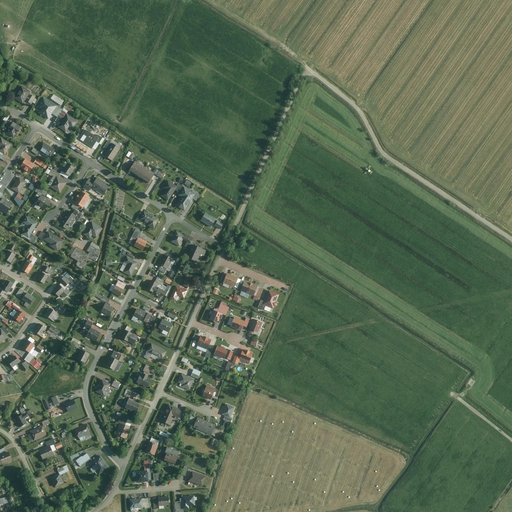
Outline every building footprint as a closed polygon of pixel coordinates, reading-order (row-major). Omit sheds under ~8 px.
[(23,105),(31,93),(21,87),(13,99),(23,105)] [(36,99),(32,96),(27,103),(32,106),(36,99)] [(57,107),(42,97),(36,106),(38,108),(35,112),(47,120),(51,114),(57,118),(61,111),(56,108),(57,107)] [(57,127),(65,132),(68,128),(72,130),(77,122),(61,111),(57,118),(61,121),(57,127)] [(86,129),(92,120),(89,118),(83,127),(86,129)] [(20,128),(12,123),(5,135),(13,140),(20,128)] [(82,142),(92,149),(96,143),(98,144),(102,139),(97,136),(96,138),(85,130),(82,135),(85,138),(82,142)] [(0,152),(4,155),(11,145),(1,139),(0,139),(0,152)] [(102,156),(110,161),(119,149),(107,141),(103,148),(106,151),(102,156)] [(54,150),(43,143),(37,151),(49,159),(54,150)] [(29,174),(34,166),(23,159),(18,167),(29,174)] [(127,170),(148,184),(154,175),(133,161),(127,170)] [(61,172),(69,177),(75,168),(67,163),(61,172)] [(59,194),(66,184),(55,177),(49,187),(59,194)] [(11,190),(19,195),(27,183),(19,178),(11,190)] [(91,189),(103,196),(109,186),(98,179),(94,184),(89,180),(83,189),(88,192),(91,189)] [(160,196),(168,201),(177,188),(167,181),(161,188),(164,190),(160,196)] [(45,211),(50,203),(43,198),(46,193),(38,187),(34,193),(36,195),(35,197),(37,198),(34,204),(45,211)] [(174,206),(184,212),(195,195),(184,188),(178,196),(180,198),(174,206)] [(72,202),(82,208),(88,198),(79,192),(72,202)] [(0,199),(0,210),(6,214),(12,205),(1,198),(0,199)] [(56,224),(67,231),(74,221),(77,223),(82,215),(75,210),(72,214),(65,210),(56,224)] [(153,230),(158,221),(143,214),(142,215),(139,214),(135,221),(138,223),(139,221),(146,224),(145,226),(153,230)] [(199,221),(211,228),(216,221),(204,214),(199,221)] [(21,236),(34,244),(37,239),(30,234),(36,224),(26,217),(22,224),(27,227),(21,236)] [(213,225),(220,230),(223,226),(216,222),(213,225)] [(97,237),(102,230),(90,223),(83,235),(90,240),(93,235),(97,237)] [(141,232),(135,229),(131,238),(136,240),(133,246),(143,251),(146,245),(137,241),(141,232)] [(187,249),(192,238),(189,237),(184,235),(183,236),(174,232),(169,242),(180,247),(183,241),(186,243),(184,248),(187,249)] [(62,243),(47,233),(45,236),(41,233),(38,238),(42,241),(43,240),(51,245),(50,247),(57,251),(62,243)] [(100,249),(91,243),(86,251),(95,257),(100,249)] [(4,260),(11,264),(15,257),(13,255),(16,249),(12,246),(4,260)] [(197,264),(203,251),(191,246),(185,259),(197,264)] [(88,259),(72,248),(67,256),(83,267),(88,259)] [(131,277),(138,263),(133,261),(135,256),(126,252),(124,255),(126,256),(123,263),(127,265),(123,273),(131,277)] [(21,270),(28,275),(33,267),(29,265),(33,258),(30,256),(30,255),(27,253),(24,258),(27,260),(21,270)] [(165,274),(172,259),(163,255),(159,265),(161,266),(159,271),(165,274)] [(36,280),(43,285),(52,271),(44,266),(36,280)] [(222,283),(234,288),(237,279),(225,274),(222,283)] [(65,287),(70,283),(65,276),(59,280),(62,283),(65,287)] [(164,280),(158,277),(155,283),(161,286),(164,280)] [(181,285),(188,288),(192,280),(185,277),(181,285)] [(7,295),(13,285),(4,280),(0,286),(0,297),(1,298),(4,293),(7,295)] [(239,291),(253,297),(257,287),(243,281),(239,291)] [(120,296),(125,286),(117,282),(112,292),(120,296)] [(147,290),(162,296),(164,292),(155,288),(157,285),(151,282),(147,290)] [(69,293),(65,287),(62,283),(59,286),(60,288),(62,290),(64,293),(66,296),(69,293)] [(186,291),(175,286),(169,299),(173,301),(176,296),(183,299),(186,291)] [(64,293),(62,290),(60,288),(52,294),(55,299),(64,293)] [(19,298),(23,292),(19,289),(15,296),(19,298)] [(267,291),(263,302),(260,301),(257,309),(263,311),(265,306),(273,309),(273,307),(276,307),(276,305),(275,303),(278,295),(267,291)] [(29,309),(34,299),(25,293),(20,300),(26,303),(24,306),(29,309)] [(108,303),(109,300),(98,295),(97,298),(108,303)] [(209,321),(218,324),(223,316),(226,316),(230,305),(219,300),(216,309),(212,308),(209,321)] [(13,304),(12,305),(8,302),(6,306),(10,309),(11,308),(16,311),(11,319),(19,324),(25,316),(18,311),(20,308),(13,304)] [(110,317),(113,310),(103,305),(99,312),(110,317)] [(55,312),(50,309),(45,317),(53,322),(56,318),(53,316),(55,312)] [(145,314),(135,309),(132,317),(141,322),(145,314)] [(241,320),(234,317),(230,327),(241,332),(243,327),(247,328),(250,319),(243,316),(241,320)] [(259,334),(263,323),(254,319),(249,329),(259,334)] [(171,325),(162,320),(158,329),(167,333),(171,325)] [(101,335),(91,330),(93,325),(86,321),(83,327),(89,330),(86,337),(97,342),(101,335)] [(0,343),(7,337),(6,335),(8,333),(1,325),(0,326),(0,343)] [(41,338),(46,330),(39,325),(33,333),(41,338)] [(135,346),(138,339),(130,335),(132,330),(125,327),(120,339),(135,346)] [(211,341),(200,336),(196,346),(208,350),(211,341)] [(35,345),(27,340),(21,349),(29,354),(35,345)] [(78,349),(81,343),(73,340),(70,345),(78,349)] [(164,350),(150,344),(144,359),(148,361),(151,354),(160,358),(164,350)] [(233,353),(217,346),(214,355),(225,359),(225,358),(231,360),(233,353)] [(237,365),(239,360),(248,364),(252,354),(240,350),(237,357),(236,356),(233,363),(237,365)] [(85,365),(89,355),(80,351),(75,361),(85,365)] [(105,367),(115,372),(119,363),(117,362),(120,355),(113,351),(105,367)] [(10,369),(19,363),(15,357),(6,362),(10,369)] [(35,361),(32,365),(37,370),(41,365),(35,361)] [(29,368),(25,362),(18,367),(22,373),(29,368)] [(135,382),(148,388),(151,381),(147,379),(151,368),(146,365),(141,376),(139,375),(135,382)] [(200,373),(193,370),(190,376),(198,379),(200,373)] [(193,380),(181,375),(178,383),(182,385),(180,388),(189,391),(193,380)] [(105,398),(111,385),(100,380),(94,393),(105,398)] [(121,386),(113,382),(111,387),(119,391),(121,386)] [(202,397),(211,401),(215,389),(206,386),(202,397)] [(130,399),(133,392),(126,389),(123,395),(130,399)] [(54,408),(60,406),(56,397),(50,399),(54,408)] [(136,414),(140,405),(128,400),(124,408),(136,414)] [(66,413),(78,408),(74,401),(63,406),(66,413)] [(221,415),(224,416),(222,420),(224,421),(229,423),(231,418),(229,417),(233,407),(225,404),(221,415)] [(178,420),(181,412),(166,406),(160,422),(169,426),(173,418),(178,420)] [(19,428),(26,424),(24,419),(27,417),(26,416),(31,413),(29,410),(25,413),(23,409),(19,411),(21,415),(14,419),(19,428)] [(115,435),(126,440),(131,430),(124,426),(127,419),(121,416),(118,423),(120,424),(115,435)] [(192,429),(210,436),(214,425),(196,418),(192,429)] [(89,433),(87,425),(79,428),(77,425),(72,427),(76,438),(89,433)] [(32,441),(46,436),(42,426),(28,432),(32,441)] [(166,440),(168,434),(160,431),(158,437),(166,440)] [(145,452),(154,456),(159,442),(150,438),(145,452)] [(46,448),(50,446),(54,444),(52,439),(44,443),(46,448)] [(41,461),(54,456),(50,446),(46,448),(37,451),(41,461)] [(162,460),(175,465),(180,453),(166,448),(162,460)] [(0,465),(12,461),(8,452),(0,455),(0,465)] [(80,468),(91,460),(87,455),(82,459),(82,458),(76,462),(80,468)] [(97,476),(108,469),(99,456),(88,464),(97,476)] [(149,461),(144,462),(145,472),(135,472),(136,483),(148,482),(147,477),(150,477),(149,461)] [(181,475),(186,477),(189,469),(184,466),(181,475)] [(57,471),(58,474),(59,476),(65,474),(62,468),(57,471)] [(188,481),(202,487),(206,477),(192,472),(188,481)] [(50,479),(54,488),(63,483),(59,476),(58,474),(50,479)] [(187,508),(194,507),(193,497),(181,497),(181,503),(174,503),(174,511),(180,511),(181,510),(187,510),(187,508)] [(156,507),(169,506),(169,498),(152,499),(153,510),(156,510),(156,507)] [(149,499),(129,500),(129,510),(150,509),(149,499)]
